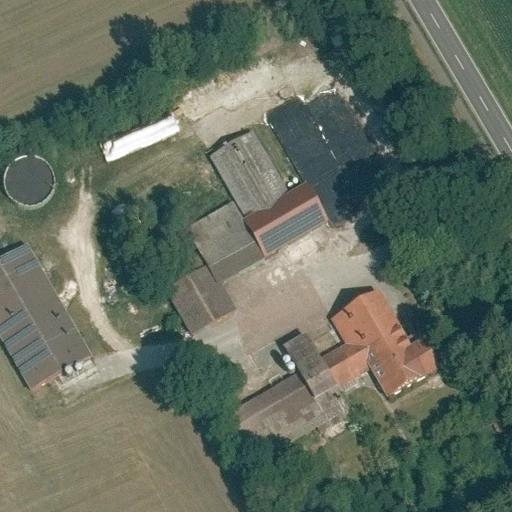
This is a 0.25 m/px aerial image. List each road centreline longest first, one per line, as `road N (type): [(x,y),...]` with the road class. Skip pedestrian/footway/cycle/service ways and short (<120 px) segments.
road 1 (unknown): [(349,285),(511,206)]
road 2 (tertiary): [(511,150),(423,0)]
